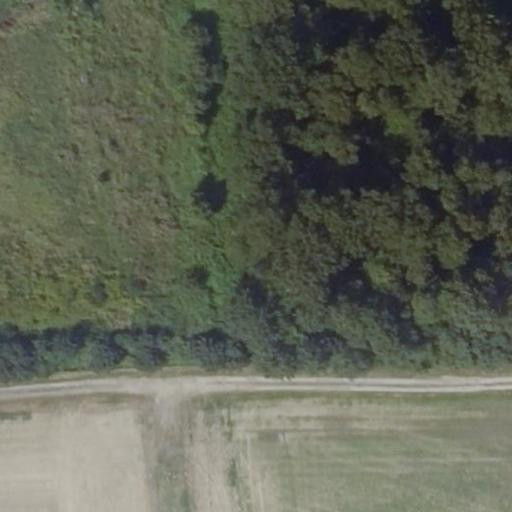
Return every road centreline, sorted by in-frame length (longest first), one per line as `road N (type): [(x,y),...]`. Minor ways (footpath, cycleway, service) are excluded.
road 1 (track): [(0,404),(151,388),(511,383)]
road 2 (track): [(167,511),(151,388)]
